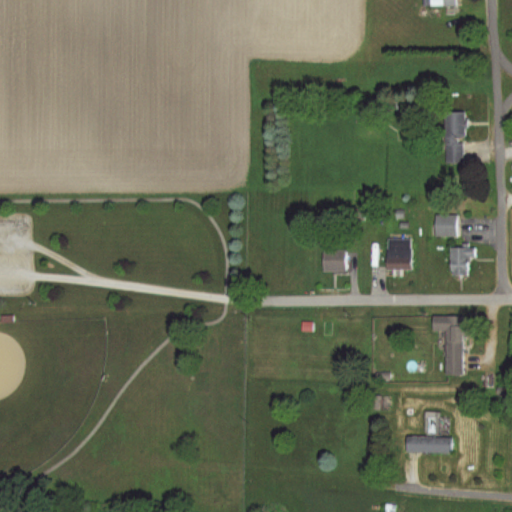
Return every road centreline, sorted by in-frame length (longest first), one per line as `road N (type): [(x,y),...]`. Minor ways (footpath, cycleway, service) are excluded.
road 1 (residential): [(255,300),(511,299)]
road 2 (residential): [(503,300),(502,127)]
road 3 (residential): [(502,127),(495,0)]
